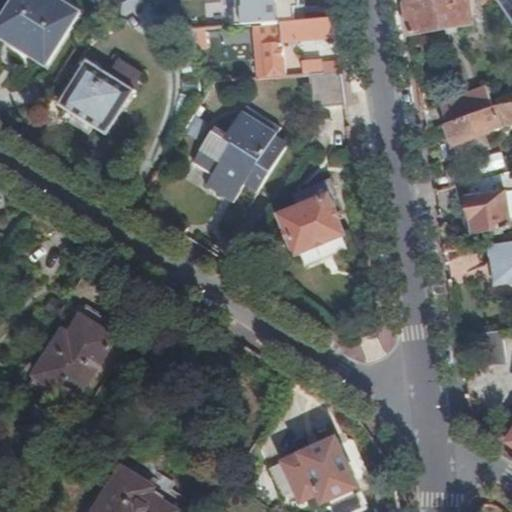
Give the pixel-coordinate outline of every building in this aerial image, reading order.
[(83,13),(62,0),(15,0),(0,24),(0,35),(19,47),(22,41),(31,47),(27,53),(49,66),(83,13)] [(128,0),(110,0),(110,1),(121,20),(135,12),(128,0)] [(128,0),(135,12),(155,0),(128,0)] [(421,0),(406,3),(412,36),(475,25),(471,0),(490,0),(492,3),(496,0),(421,0)] [(511,0),(498,0),(511,19),(511,0)] [(277,24),(333,19),(330,2),(296,4),(296,10),(276,11),(277,24)] [(176,19),(184,31),(223,28),(222,15),(176,19)] [(285,44),(337,40),(333,19),(277,24),(263,25),(265,44),(285,42),(285,44)] [(223,28),(184,31),(195,50),(227,48),(225,28),(223,28)] [(61,105),(75,114),(95,127),(109,137),(137,92),(135,90),(144,75),(120,60),(111,75),(89,61),(61,105)] [(325,75),(342,73),(340,63),(325,64),(325,75)] [(317,111),(347,107),(342,73),(325,75),(312,75),(317,111)] [(441,106),(447,126),(494,109),(487,89),(441,106)] [(511,126),(511,102),(497,108),(504,130),(511,126)] [(242,115),(276,137),(282,129),(247,107),(242,115)] [(504,130),(497,108),(494,109),(447,126),(455,148),(485,136),(504,130)] [(95,127),(75,114),(69,123),(89,137),(95,127)] [(289,145),(276,137),(242,115),(229,135),(216,127),(200,154),(219,166),(214,175),(208,183),(224,193),(230,181),(243,190),(246,185),(258,193),(289,145)] [(434,123),(425,126),(426,134),(436,130),(434,123)] [(488,148),(485,136),(455,148),(458,159),(488,148)] [(219,166),(200,154),(194,162),(214,175),(219,166)] [(447,172),(450,189),(466,185),(477,181),(473,165),(447,172)] [(511,192),(511,171),(477,181),(466,185),(472,221),(474,221),(476,234),(511,228),(511,224),(507,194),(511,192)] [(340,195),(334,180),(310,190),(311,193),(297,198),(302,209),(284,216),(299,255),(347,235),(332,198),(340,195)] [(236,201),(243,190),(230,181),(224,193),(236,201)] [(511,241),(489,245),(496,285),(508,283),(511,286),(511,241)] [(118,339),(83,316),(71,335),(65,331),(37,376),(79,402),(118,339)] [(361,488),(339,439),(272,469),(286,498),(299,493),(304,503),(321,495),(326,504),(361,488)] [(94,511),(118,511),(141,477),(123,467),(94,511)] [(141,477),(118,511),(178,511),(180,510),(152,493),(155,487),(141,477)] [(509,511),(510,510),(481,502),(478,511),(509,511)]
